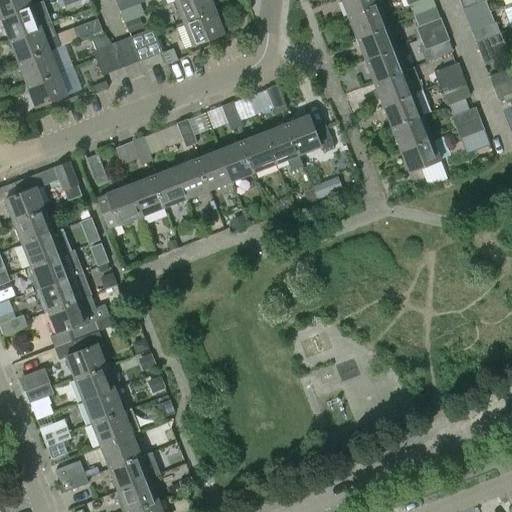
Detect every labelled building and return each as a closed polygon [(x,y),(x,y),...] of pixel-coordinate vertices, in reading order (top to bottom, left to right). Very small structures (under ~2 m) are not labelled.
[(32,6),(29,0),(0,0),(0,15),(1,18),(32,6)] [(143,0),(116,0),(120,11),(144,2),(143,0)] [(176,0),(185,23),(216,11),(211,0),(176,0)] [(379,3),(378,0),(342,0),(348,15),(379,3)] [(486,0),(460,0),(464,9),(487,0),(486,0)] [(1,18),(10,41),(52,24),(43,1),(32,6),(1,18)] [(388,26),(379,3),(348,15),(357,38),(388,26)] [(225,35),(216,11),(185,23),(194,47),(225,35)] [(102,31),(97,19),(73,29),(78,40),(102,31)] [(421,39),(445,29),(441,19),(417,28),(421,39)] [(476,43),(500,34),(496,23),(472,32),(476,43)] [(10,41),(18,63),(49,51),(49,52),(61,47),(52,24),(10,41)] [(397,48),(388,26),(357,38),(366,60),(397,48)] [(141,32),(150,57),(162,52),(152,28),(141,32)] [(445,29),(421,39),(426,50),(449,41),(445,29)] [(150,57),(141,32),(130,37),(140,61),(150,57)] [(500,34),(476,43),(481,54),(504,45),(500,34)] [(104,47),(114,71),(124,67),(115,43),(104,47)] [(114,71),(104,47),(93,51),(103,75),(114,71)] [(405,70),(397,48),(366,60),(374,83),(405,71),(405,70)] [(57,73),(49,52),(49,51),(18,63),(27,85),(57,73)] [(438,84),(463,74),(458,63),(434,72),(438,84)] [(374,83),(383,105),(423,90),(414,67),(405,70),(405,71),(374,83)] [(493,88),(511,81),(511,68),(489,77),(493,88)] [(66,96),(57,73),(27,85),(35,108),(66,96)] [(463,74),(438,84),(443,95),(467,86),(463,74)] [(511,81),(493,88),(498,100),(511,94),(511,81)] [(267,89),(276,113),(287,109),(278,85),(267,89)] [(432,112),(423,90),(383,105),(392,128),(423,116),(432,112)] [(222,106),(226,117),(238,113),(233,102),(222,106)] [(511,107),(502,112),(511,134),(511,133),(511,107)] [(456,129),(480,120),(475,109),(452,117),(456,129)] [(242,126),(238,113),(226,117),(231,130),(242,126)] [(309,116),(286,125),(298,156),(298,155),(321,147),(323,153),(335,149),(325,124),(314,129),(309,116)] [(432,138),(423,116),(392,128),(401,150),(432,138)] [(177,123),(181,134),(192,130),(188,119),(177,123)] [(480,120),(456,129),(460,140),(484,131),(480,120)] [(286,125),(264,133),(276,164),(287,160),(291,171),(303,166),(298,155),(298,156),(286,125)] [(197,143),(192,130),(181,134),(186,147),(197,143)] [(264,133),(241,142),(253,173),(276,164),(264,133)] [(132,140),(137,151),(147,148),(143,136),(132,140)] [(432,138),(401,150),(409,173),(421,168),(428,187),(448,180),(440,161),(432,138)] [(241,142),(219,150),(230,181),(253,173),(241,142)] [(152,160),(147,148),(137,151),(141,164),(152,160)] [(219,150),(197,158),(209,189),(230,181),(219,150)] [(86,158),(95,181),(106,177),(97,153),(86,158)] [(197,158),(174,167),(186,198),(209,189),(197,158)] [(69,161),(53,167),(63,191),(64,191),(68,201),(81,196),(77,186),(78,185),(69,161)] [(174,167),(151,176),(163,207),(186,198),(174,167)] [(14,221),(44,208),(36,187),(42,184),(38,173),(13,182),(17,193),(5,198),(14,221)] [(141,215),(163,207),(151,176),(129,184),(141,215)] [(338,180),(328,184),(331,193),(342,189),(338,180)] [(106,193),(107,193),(96,197),(108,228),(141,215),(129,184),(106,193)] [(14,221),(22,243),(53,232),(44,208),(14,221)] [(22,243),(31,266),(71,251),(63,230),(54,233),(53,232),(22,243)] [(36,287),(39,286),(39,288),(82,271),(74,250),(71,251),(31,266),(34,275),(32,276),(31,279),(34,286),(36,287)] [(262,298),(183,328),(223,430),(297,401),(302,414),(348,396),(354,412),(429,383),(425,373),(445,365),(448,373),(511,348),(511,344),(481,264),(400,296),(394,281),(318,309),(316,304),(271,321),(262,298)] [(6,270),(0,272),(0,285),(10,281),(6,270)] [(42,301),(44,300),(48,310),(90,294),(82,271),(39,288),(40,289),(38,290),(37,293),(39,300),(42,301)] [(87,321),(85,315),(96,310),(90,294),(48,310),(57,333),(49,336),(53,348),(73,340),(97,330),(98,332),(124,322),(121,314),(95,323),(93,319),(87,321)] [(0,325),(4,336),(28,326),(23,314),(0,323),(0,325)] [(65,355),(73,378),(104,366),(96,343),(102,341),(98,332),(97,330),(73,340),(77,351),(65,355)] [(73,378),(82,400),(113,388),(104,366),(73,378)] [(53,394),(49,383),(25,392),(29,403),(53,394)] [(82,400),(91,423),(122,411),(113,388),(82,400)] [(123,412),(122,411),(91,423),(99,446),(131,434),(132,435),(140,432),(131,409),(123,412)] [(66,427),(55,431),(59,442),(70,438),(66,427)] [(47,447),(59,442),(55,431),(42,436),(47,447)] [(99,446),(108,468),(140,456),(132,435),(131,434),(99,446)] [(140,457),(140,456),(108,468),(116,490),(148,478),(149,479),(160,475),(151,453),(140,457)] [(64,492),(77,487),(72,476),(84,472),(79,461),(56,470),(60,481),(64,492)] [(88,483),(84,472),(72,476),(77,487),(88,483)] [(149,479),(148,478),(116,490),(117,492),(113,493),(118,504),(121,503),(124,511),(128,511),(157,501),(149,479)] [(128,511),(161,511),(157,501),(128,511)]
